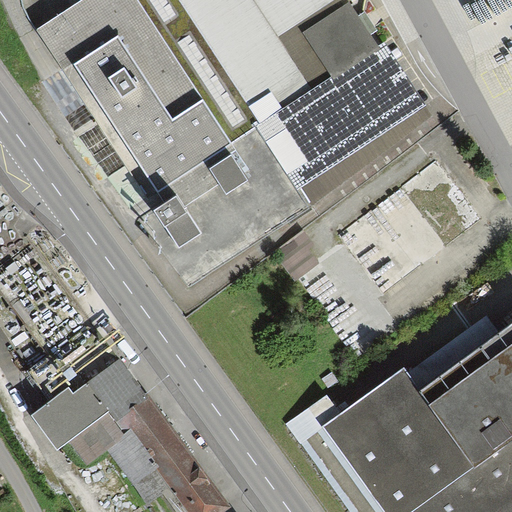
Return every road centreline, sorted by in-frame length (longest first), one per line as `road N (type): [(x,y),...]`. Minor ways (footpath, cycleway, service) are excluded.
road 1 (primary): [(289,511),(0,110)]
road 2 (residential): [(511,162),(422,0)]
